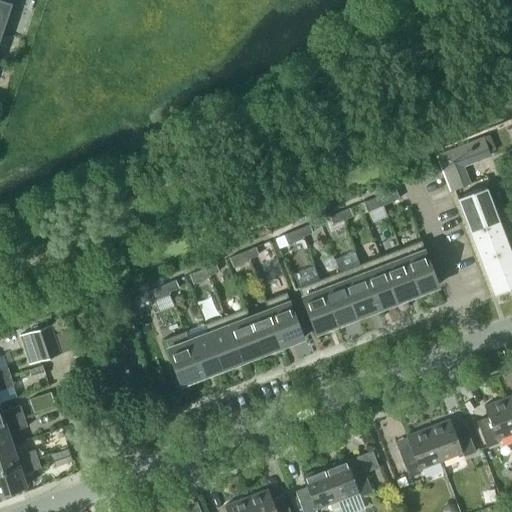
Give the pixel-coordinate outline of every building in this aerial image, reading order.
[(0,0),(0,35),(2,30),(8,32),(18,0),(0,0)] [(437,154),(451,190),(470,183),(463,167),(491,155),(483,136),(437,154)] [(511,286),(511,255),(486,186),(457,197),(494,293),(511,286)] [(395,188),(379,195),(383,205),(399,198),(395,188)] [(379,195),(363,202),(367,211),(383,205),(379,195)] [(339,211),(342,220),(352,215),(349,207),(339,211)] [(339,211),(329,215),(333,224),(342,220),(339,211)] [(309,224),(299,228),(302,236),(312,232),(309,224)] [(283,235),(287,244),(303,238),(302,236),(299,228),(283,235)] [(421,240),(400,248),(417,292),(438,285),(421,240)] [(255,246),(245,250),(249,258),(258,254),(255,246)] [(400,248),(380,256),(397,300),(417,292),(400,248)] [(229,257),(233,267),(249,260),(249,258),(245,250),(229,257)] [(380,256),(359,263),(376,308),(397,300),(380,256)] [(215,262),(205,267),(209,275),(218,271),(215,262)] [(359,263),(339,271),(356,316),(376,308),(359,263)] [(205,267),(189,273),(193,283),(209,276),(209,275),(205,267)] [(318,279),(335,324),(356,316),(339,271),(318,279)] [(175,279),(165,283),(169,291),(178,287),(175,279)] [(298,287),(315,332),(335,324),(318,279),(298,287)] [(165,283),(149,290),(153,300),(169,293),(169,291),(165,283)] [(286,292),(264,300),(267,309),(281,345),(303,336),(286,292)] [(245,307),(224,315),(241,360),(262,352),(249,316),(245,307)] [(267,309),(249,316),(262,352),(281,345),(267,309)] [(224,315),(203,323),(207,332),(220,368),(241,360),(224,315)] [(50,325),(49,325),(28,332),(38,361),(60,354),(50,325)] [(185,330),(163,339),(180,383),(202,375),(188,339),(185,330)] [(207,332),(188,339),(202,375),(220,368),(207,332)] [(113,388),(131,381),(123,356),(104,362),(113,388)] [(45,375),(42,364),(29,369),(32,379),(45,375)] [(0,379),(10,376),(7,367),(0,369),(0,379)] [(0,389),(13,385),(10,376),(0,379),(0,389)] [(34,412),(54,405),(50,392),(30,399),(34,412)] [(497,439),(511,432),(511,414),(505,397),(484,405),(488,416),(476,421),(486,447),(498,442),(497,439)] [(0,424),(24,417),(21,408),(2,414),(0,408),(0,424)] [(0,447),(12,444),(8,432),(27,426),(24,417),(0,424),(0,447)] [(449,418),(427,427),(440,460),(462,452),(463,456),(475,451),(465,425),(453,429),(449,418)] [(419,468),(440,460),(427,427),(406,435),(410,446),(398,450),(409,477),(420,472),(419,468)] [(0,470),(38,458),(34,449),(15,455),(12,444),(0,447),(0,470)] [(68,448),(51,453),(56,466),(73,461),(68,448)] [(38,458),(0,470),(0,494),(26,486),(22,473),(41,467),(38,458)] [(346,458),(324,467),(337,500),(358,492),(360,496),(372,491),(361,465),(350,469),(346,458)] [(316,511),(315,508),(337,500),(324,467),(302,475),(306,486),(295,490),(303,511),(316,511)] [(396,479),(399,487),(408,484),(404,476),(396,479)] [(268,488),(246,497),(251,511),(290,511),(283,495),(272,499),(268,488)] [(251,511),(246,497),(224,505),(226,511),(251,511)]
